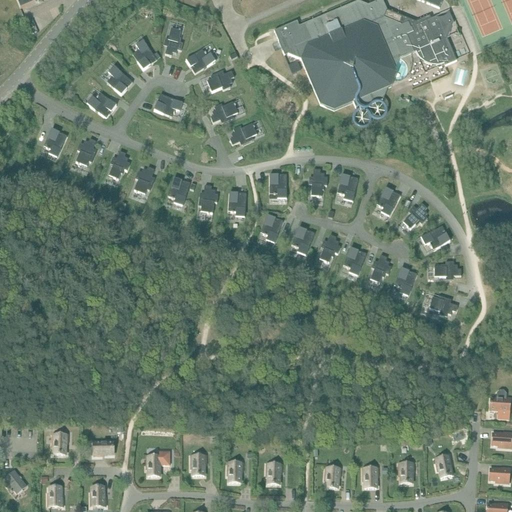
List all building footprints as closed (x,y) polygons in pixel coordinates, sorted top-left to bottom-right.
[(14,0),(20,11),(45,0),(14,0)] [(297,23),(274,33),(285,57),(288,56),(301,61),(321,106),(335,112),(354,104),(356,109),(362,107),(363,109),(384,100),(389,89),(392,87),(397,74),(396,70),(400,59),(416,52),(418,56),(421,60),(424,63),(428,65),(432,66),(436,66),(441,66),(445,64),(446,66),(457,61),(448,39),(454,23),(449,12),(447,14),(446,16),(444,17),(441,18),(438,18),(436,18),(413,27),(412,24),(386,13),(387,12),(382,0),(368,6),(358,2),(299,28),(297,23)] [(416,0),(439,9),(442,0),(416,0)] [(179,40),(181,33),(180,33),(180,32),(179,32),(179,33),(171,31),(168,42),(165,41),(164,46),(167,47),(165,57),(171,58),(172,55),(176,56),(177,52),(180,53),(183,46),(180,45),(181,41),(179,40)] [(152,66),(157,63),(143,43),(135,48),(138,52),(137,53),(136,52),(135,53),(135,54),(132,57),(137,64),(143,72),(150,67),(148,65),(151,63),(152,66)] [(192,72),(195,77),(215,63),(210,56),(206,58),(205,57),(206,56),(205,55),(204,55),(202,52),(194,57),(186,62),(190,69),(193,68),(194,70),(192,72)] [(297,63),(287,67),(292,76),(301,72),(297,63)] [(129,89),(132,85),(114,68),(108,75),(112,79),(110,80),(110,79),(108,81),(109,81),(106,85),(113,91),(121,97),(127,91),(125,89),(126,87),(129,89)] [(231,81),(234,80),(231,74),(222,78),(220,74),(210,79),(212,81),(207,84),(210,91),(209,91),(209,93),(210,92),(211,95),(222,90),(223,93),(230,90),(229,87),(232,85),(231,81)] [(97,100),(96,102),(92,99),(86,106),(106,121),(109,116),(107,115),(109,113),(111,114),(116,107),(101,96),(98,99),(97,99),(97,100)] [(173,102),(160,97),(158,102),(161,103),(160,105),(157,104),(154,112),(163,116),(172,120),(173,116),(174,116),(175,114),(174,114),(175,112),(179,114),(183,106),(173,102)] [(233,107),(232,105),(222,109),(221,107),(214,110),(215,113),(212,114),(213,118),(210,119),(213,126),(222,121),(223,125),(234,121),(232,118),(237,116),(234,108),(235,108),(234,106),(233,107)] [(234,135),(231,136),(233,140),(229,142),(232,148),(241,143),(243,147),(253,142),(252,140),(257,137),(253,130),(254,129),(253,128),(252,128),(251,126),(241,131),(240,129),(233,132),(234,135)] [(57,160),(67,138),(62,136),(61,139),(58,138),(59,135),(52,131),(44,149),(47,150),(47,151),(48,152),(49,151),(51,152),(49,156),(57,160)] [(80,154),(75,164),(78,165),(77,166),(79,167),(79,166),(87,169),(89,164),(92,165),(96,155),(92,153),(96,144),(89,141),(88,145),(84,143),(83,147),(80,145),(77,153),(80,154)] [(117,182),(118,182),(121,176),(123,176),(124,172),(127,173),(130,166),(126,165),(128,161),(124,159),(125,156),(119,154),(115,163),(112,162),(110,167),(113,168),(109,178),(116,181),(115,182),(117,183),(117,182)] [(150,181),(154,172),(148,169),(146,173),(143,171),(141,175),(138,174),(135,181),(138,182),(134,193),(136,194),(135,195),(137,195),(137,194),(145,197),(147,192),(150,193),(154,183),(150,181)] [(320,199),(321,199),(321,192),(323,192),(324,188),(327,188),(327,180),(324,180),(324,176),(320,176),(320,172),(313,172),(313,182),(309,182),(308,187),(311,187),(311,198),(319,199),(318,200),(320,200),(320,199)] [(286,191),(286,177),(281,177),(280,180),(278,180),(278,177),(269,177),(269,196),(273,196),(273,197),(275,197),(275,196),(277,196),(277,201),(286,201),(286,191)] [(355,191),(358,181),(352,180),(352,183),(349,182),(350,179),(341,177),(337,195),(341,196),(341,198),(342,198),(342,197),(344,197),(343,202),(352,205),(354,195),(355,191)] [(185,199),(190,185),(184,184),(183,187),(181,186),(182,183),(174,180),(170,190),(167,199),(172,200),(171,201),(173,201),(173,200),(175,201),(174,206),(182,209),(185,199)] [(209,215),(212,216),(214,205),(217,205),(218,197),(214,196),(215,193),(211,192),(211,189),(205,188),(203,198),(199,197),(198,208),(201,209),(200,214),(208,215),(208,216),(209,217),(209,215)] [(389,219),(400,198),(395,195),(394,198),(392,197),(393,194),(385,190),(376,207),(380,209),(379,210),(381,210),(383,211),(381,215),(389,219)] [(236,214),(235,220),(244,220),(245,210),(245,206),(246,196),(240,196),(240,199),(238,198),(238,195),(229,195),(228,214),(232,214),(232,215),(233,215),(233,214),(236,214)] [(409,231),(410,232),(415,227),(416,228),(419,225),(421,227),(427,221),(424,219),(427,216),(424,213),(427,211),(422,206),(415,213),(412,210),(408,214),(410,217),(403,225),(408,230),(408,231),(409,232),(409,231)] [(274,246),(283,224),(278,222),(277,224),(274,223),(275,221),(267,217),(260,235),(264,237),(264,238),(265,238),(266,237),(268,238),(266,243),(274,246)] [(444,233),(442,229),(420,240),(425,248),(429,245),(430,247),(429,248),(430,249),(431,249),(433,252),(450,243),(446,236),(443,237),(442,235),(444,233)] [(309,249),(314,236),(309,234),(308,236),(305,235),(306,233),(298,230),(295,239),(291,247),(295,249),(295,250),(296,251),(297,249),(299,250),(297,255),(305,258),(309,249)] [(328,265),(329,265),(331,259),(333,260),(334,256),(337,256),(340,249),(337,248),(338,244),(335,243),(336,240),(330,237),(326,247),(322,245),(320,250),(323,251),(319,262),(326,264),(326,265),(327,266),(328,265)] [(361,269),(366,256),(361,254),(360,257),(357,256),(358,253),(350,250),(347,259),(346,259),(343,268),(347,269),(347,270),(348,271),(348,270),(350,271),(349,275),(357,279),(361,269)] [(378,285),(379,286),(381,279),(383,280),(385,276),(388,277),(391,270),(387,268),(389,265),(385,264),(387,260),(380,258),(377,267),(373,265),(371,270),(374,271),(369,282),(377,285),(376,286),(378,286),(378,285)] [(441,269),(434,269),(434,270),(433,270),(433,272),(434,272),(434,280),(445,279),(445,283),(451,282),(451,279),(461,278),(461,272),(457,272),(457,268),(453,268),(453,264),(445,264),(445,267),(441,267),(441,269)] [(407,299),(416,277),(411,275),(410,277),(408,276),(409,273),(401,270),(394,288),(398,289),(397,290),(399,291),(399,290),(401,291),(399,296),(407,299)] [(432,299),(430,307),(429,307),(428,308),(429,309),(429,311),(440,314),(439,317),(446,320),(447,316),(451,317),(452,313),(455,315),(457,308),(448,305),(449,302),(438,298),(438,301),(432,299)] [(490,401),(489,412),(498,413),(497,421),(509,421),(509,416),(510,400),(505,400),(505,395),(503,393),(500,392),(497,395),(497,399),(497,401),(490,401)] [(492,436),(491,447),(497,448),(497,450),(511,451),(511,435),(503,435),(503,437),(492,436)] [(52,437),(52,450),(54,450),(54,457),(65,457),(65,446),(67,446),(68,437),(52,437)] [(107,442),(93,443),(94,458),(103,458),(103,456),(114,456),(113,444),(107,444),(107,442)] [(159,479),(159,468),(169,468),(169,454),(161,454),(161,459),(146,458),(146,472),(148,472),(148,479),(159,479)] [(206,458),(190,458),(190,472),(192,472),(192,478),(204,478),(204,467),(206,467),(206,458)] [(449,458),(434,461),(437,474),(439,474),(440,480),(452,478),(449,467),(451,467),(449,458)] [(227,465),(227,478),(229,478),(229,485),(240,485),(240,474),(242,474),(243,465),(227,465)] [(266,466),(266,480),(268,480),(267,486),(279,487),(279,476),(281,476),(282,467),(266,466)] [(414,466),(398,466),(398,479),(400,479),(400,486),(412,486),(412,475),(414,475),(414,466)] [(325,470),(324,483),(326,483),(326,490),(337,491),(338,480),(340,480),(340,471),(325,470)] [(362,471),(362,484),(364,484),(365,491),(376,490),(376,479),(378,479),(378,470),(362,471)] [(489,471),(489,483),(495,483),(495,485),(508,486),(510,470),(501,470),(500,472),(489,471)] [(6,483),(3,486),(10,495),(14,493),(16,496),(26,488),(14,474),(5,481),(6,483)] [(49,496),(47,496),(48,509),(63,509),(63,500),(61,500),(61,489),(49,489),(49,496)] [(92,495),(90,495),(90,509),(106,509),(105,500),(103,500),(103,489),(92,489),(92,495)]
